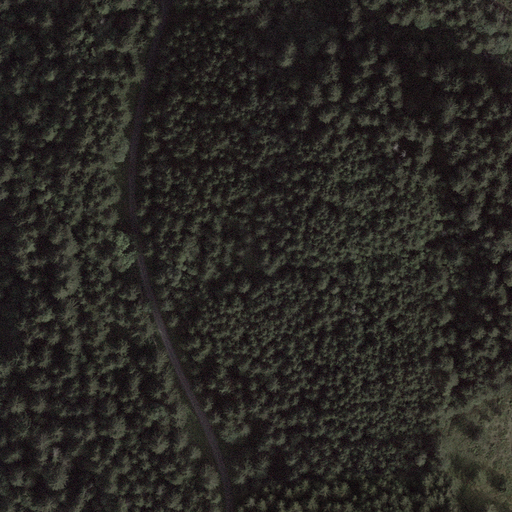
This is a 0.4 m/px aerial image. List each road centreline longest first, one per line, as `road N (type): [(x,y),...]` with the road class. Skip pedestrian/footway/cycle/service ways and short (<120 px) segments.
road 1 (track): [(147,0),(120,128),(125,231),(225,511)]
road 2 (track): [(0,257),(26,197),(22,136),(121,0)]
